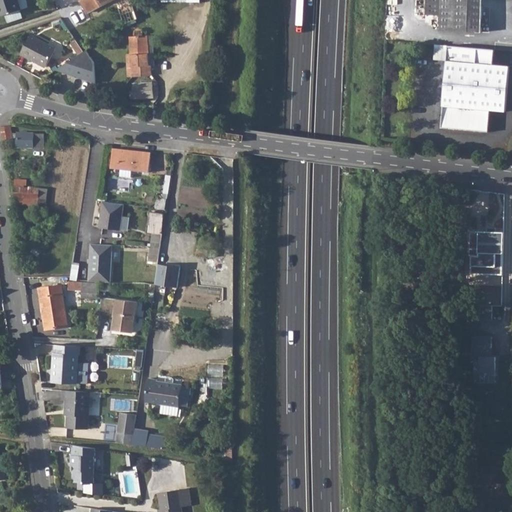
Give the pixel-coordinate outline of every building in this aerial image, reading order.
[(0,0),(0,6),(3,15),(22,9),(18,0),(0,0)] [(115,0),(123,24),(137,19),(130,0),(84,0),(82,1),(88,12),(112,0),(115,0)] [(441,14),(440,30),(481,31),(482,0),(426,0),(426,14),(441,14)] [(30,33),(20,53),(47,67),(58,49),(30,33)] [(149,65),(147,36),(130,37),(130,54),(126,55),(127,76),(152,75),(151,65),(149,65)] [(436,44),(434,59),(447,60),(449,45),(436,44)] [(449,45),(447,60),(441,127),(487,132),(489,110),(505,111),(509,66),(493,65),(494,49),(449,45)] [(95,76),(96,53),(61,53),(61,76),(95,76)] [(133,93),(130,94),(130,98),(133,98),(133,99),(153,97),(151,81),(132,83),(133,93)] [(10,125),(1,127),(4,141),(13,139),(10,125)] [(18,132),(18,146),(44,147),(45,133),(18,132)] [(132,170),(148,171),(150,152),(113,149),(111,168),(121,169),(120,176),(131,177),(132,170)] [(38,188),(36,205),(46,206),(48,188),(38,188)] [(166,210),(167,200),(158,199),(156,209),(166,210)] [(123,204),(102,201),(98,228),(120,230),(123,204)] [(151,211),(148,231),(161,233),(164,213),(151,211)] [(148,231),(146,247),(160,247),(162,233),(161,233),(148,231)] [(479,231),(478,252),(502,253),(503,232),(479,231)] [(90,244),(88,281),(105,282),(109,282),(111,245),(90,244)] [(146,247),(144,262),(158,264),(160,247),(146,247)] [(158,264),(155,284),(178,287),(180,267),(158,264)] [(79,266),(72,265),(70,280),(77,280),(79,266)] [(199,285),(223,287),(224,272),(201,269),(199,285)] [(82,281),(81,288),(87,297),(99,298),(100,282),(82,281)] [(40,287),(46,328),(68,325),(61,284),(40,287)] [(137,301),(102,296),(99,314),(114,316),(119,319),(117,330),(133,332),(137,301)] [(492,305),(477,305),(477,319),(492,319),(492,305)] [(491,336),(472,336),(472,380),(495,381),(495,356),(491,356),(491,336)] [(81,346),(55,344),(55,352),(54,352),(52,382),(77,383),(79,354),(80,354),(81,346)] [(179,406),(179,405),(182,386),(182,384),(157,380),(157,379),(149,378),(145,401),(179,406)] [(182,386),(179,405),(187,406),(191,387),(182,386)] [(88,391),(61,390),(61,400),(64,400),(64,411),(66,411),(66,415),(65,428),(86,429),(88,391)] [(120,411),(117,432),(133,434),(134,431),(136,413),(120,411)] [(133,434),(132,444),(146,446),(148,434),(134,431),(133,434)] [(148,434),(146,446),(168,450),(170,438),(148,434)] [(96,450),(73,447),(72,457),(71,457),(71,467),(73,467),(73,484),(82,484),(84,486),(93,486),(95,458),(96,459),(96,450)] [(162,511),(182,511),(182,509),(193,507),(190,489),(160,494),(162,511)] [(461,511),(464,504),(453,502),(450,511),(461,511)]
